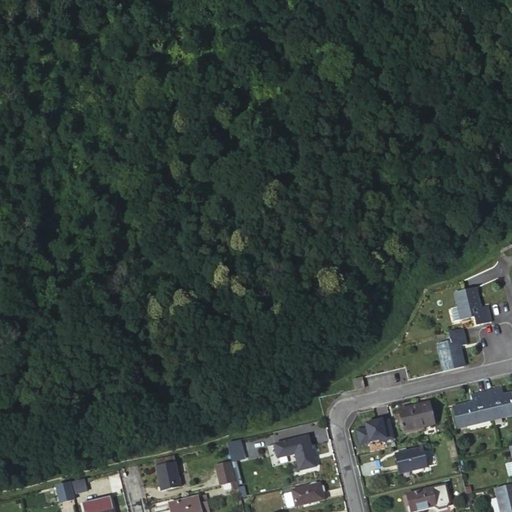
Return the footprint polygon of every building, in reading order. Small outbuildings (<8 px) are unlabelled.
[(473,321),(474,328),(483,326),(492,324),(490,313),(488,308),(481,309),(476,292),(470,294),(455,297),(459,312),(462,323),(473,321)] [(459,312),(451,313),(454,325),(462,323),(459,312)] [(463,332),(462,329),(447,333),(449,341),(436,344),(441,364),(443,373),(452,371),(464,368),(463,365),(461,358),(459,348),(466,346),(463,332)] [(511,417),(511,393),(508,395),(506,389),(490,393),(497,421),(504,420),(511,417)] [(497,421),(490,393),(474,397),(476,403),(470,404),(455,408),(461,430),(497,421)] [(413,409),(397,412),(402,434),(433,426),(429,405),(413,409)] [(308,436),(274,444),(277,457),(294,454),(298,471),(314,467),(311,452),(308,436)] [(247,458),(242,440),(228,444),(233,462),(247,458)] [(425,451),(395,458),(398,467),(400,477),(430,470),(428,461),(425,451)] [(231,466),(230,463),(215,466),(220,486),(227,484),(235,482),(233,475),(231,466)] [(175,464),(156,468),(159,480),(161,492),(180,487),(175,464)] [(79,481),(68,483),(71,496),(86,493),(83,480),(79,481)] [(68,483),(54,486),(57,499),(58,505),(72,502),(68,483)] [(319,489),(318,485),(290,492),(291,494),(283,496),(286,509),(294,507),(294,508),(322,501),(320,493),(319,489)] [(511,511),(511,485),(507,487),(495,490),(499,511),(511,511)] [(54,486),(48,488),(51,500),(57,499),(54,486)] [(432,490),(406,496),(409,504),(410,511),(413,511),(435,507),(432,490)] [(113,511),(110,497),(82,504),(83,511),(113,511)] [(202,497),(169,505),(170,511),(198,511),(197,504),(204,503),(202,497)] [(197,504),(198,511),(206,511),(204,503),(197,504)]
